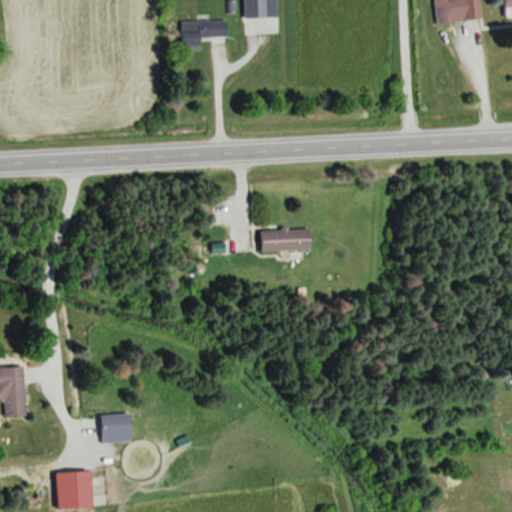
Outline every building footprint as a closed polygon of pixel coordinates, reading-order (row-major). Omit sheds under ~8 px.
[(240,0),(241,17),(274,17),(273,0),(240,0)] [(480,18),(477,0),(432,0),(435,24),(480,18)] [(511,15),(511,0),(501,0),(502,16),(511,15)] [(179,51),(197,50),(197,38),(224,37),(224,20),(179,21),(179,51)] [(308,251),(307,229),(258,230),(258,252),(308,251)] [(127,441),(127,415),(97,415),(97,441),(127,441)] [(88,471),(53,473),(55,509),(90,508),(88,471)]
